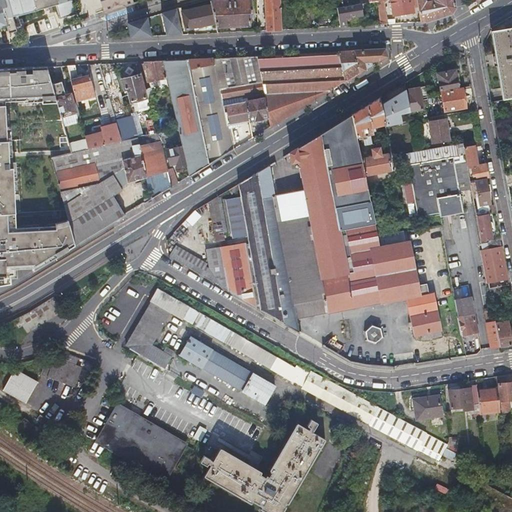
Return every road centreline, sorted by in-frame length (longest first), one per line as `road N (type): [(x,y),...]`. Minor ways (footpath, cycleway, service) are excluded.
road 1 (residential): [(438,43),(398,34),(3,55)]
road 2 (residential): [(511,363),(394,379),(343,371),(146,256)]
road 3 (secondary): [(210,183),(438,43)]
road 4 (secondary): [(210,183),(0,304)]
road 5 (residential): [(467,26),(511,258)]
road 6 (secondary): [(0,316),(171,213)]
road 7 (residential): [(183,0),(3,55)]
